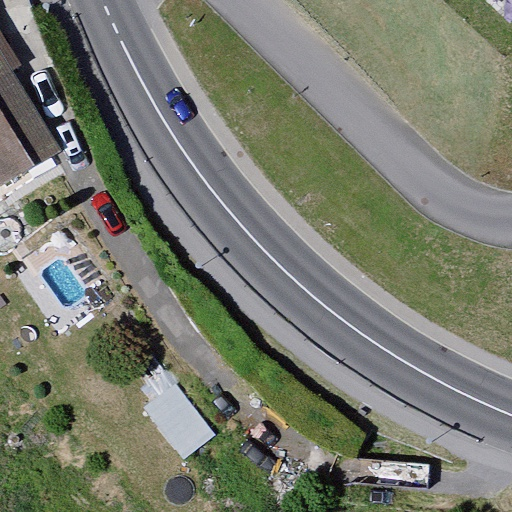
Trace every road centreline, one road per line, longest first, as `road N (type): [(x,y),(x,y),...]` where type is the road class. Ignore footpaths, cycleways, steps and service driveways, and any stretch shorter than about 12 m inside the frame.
road 1 (tertiary): [(100,0),(131,75),(208,194),(277,279),(357,346),(511,417)]
road 2 (residential): [(511,222),(466,217),(422,181),(246,0)]
